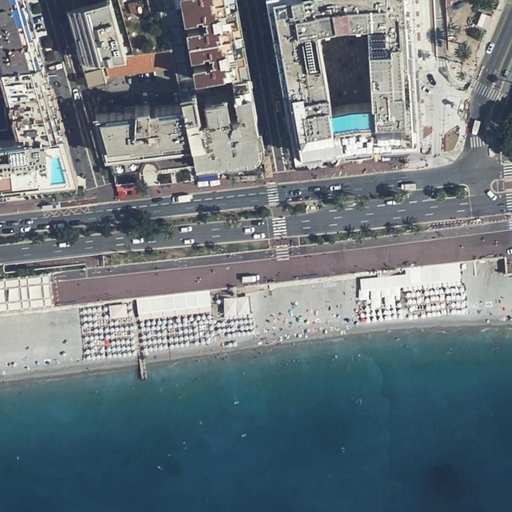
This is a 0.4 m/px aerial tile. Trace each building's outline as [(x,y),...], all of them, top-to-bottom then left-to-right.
[(0,0),(0,22),(29,15),(24,0),(0,0)] [(167,35),(159,0),(66,0),(77,38),(83,59),(98,54),(167,35)] [(235,0),(159,0),(167,35),(174,66),(183,104),(197,163),(218,161),(226,160),(255,156),(261,150),(254,106),(236,3),(235,0)] [(266,0),(286,115),(289,132),(297,131),(301,151),(358,144),(418,137),(411,26),(409,0),(266,0)] [(34,34),(29,15),(0,22),(0,68),(42,61),(34,34)] [(98,54),(101,67),(106,66),(109,76),(174,66),(167,35),(98,54)] [(83,59),(81,59),(88,87),(106,82),(101,67),(98,54),(83,59)] [(77,183),(42,61),(0,68),(0,190),(11,190),(77,183)] [(108,154),(112,171),(114,174),(115,184),(140,182),(139,173),(145,159),(149,158),(154,158),(160,165),(160,167),(197,163),(183,104),(150,108),(149,105),(138,105),(138,109),(96,114),(106,154),(108,154)] [(220,172),(218,161),(197,163),(199,174),(220,172)] [(0,203),(11,202),(11,190),(0,190),(0,203)] [(0,314),(55,308),(52,279),(52,275),(51,270),(4,275),(0,275),(0,314)]
